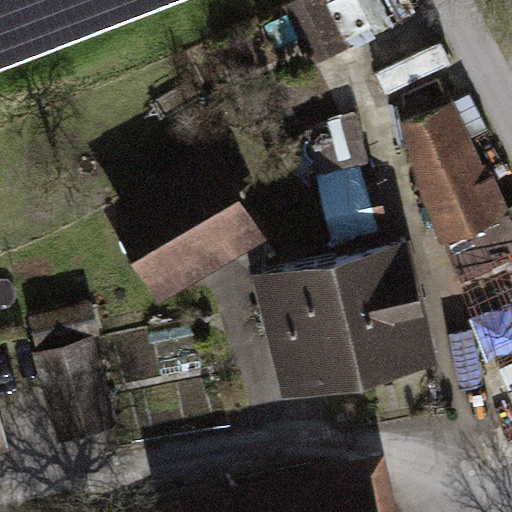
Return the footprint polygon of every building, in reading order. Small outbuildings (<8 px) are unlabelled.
[(0,0),(0,35),(95,0),(0,0)] [(387,0),(312,0),(327,48),(396,27),(387,0)] [(498,210),(449,87),(385,112),(434,235),(498,210)] [(366,122),(310,130),(316,166),(371,157),(366,122)] [(111,214),(145,280),(254,225),(220,159),(111,214)] [(378,220),(240,255),(271,379),(409,344),(378,220)] [(454,274),(511,265),(511,225),(448,235),(454,274)] [(45,431),(110,427),(102,301),(37,305),(45,431)]
